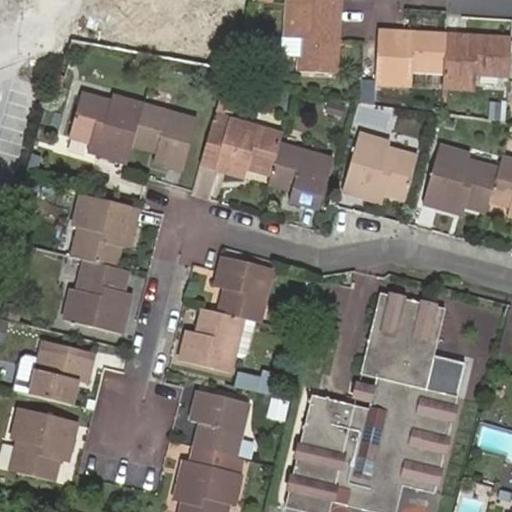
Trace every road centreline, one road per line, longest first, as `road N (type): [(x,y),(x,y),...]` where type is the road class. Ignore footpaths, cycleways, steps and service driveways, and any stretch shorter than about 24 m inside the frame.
road 1 (residential): [(131,433),(135,377),(179,220),(330,260),(403,250),(511,279)]
road 2 (unknown): [(85,21),(177,33),(194,18),(196,0)]
